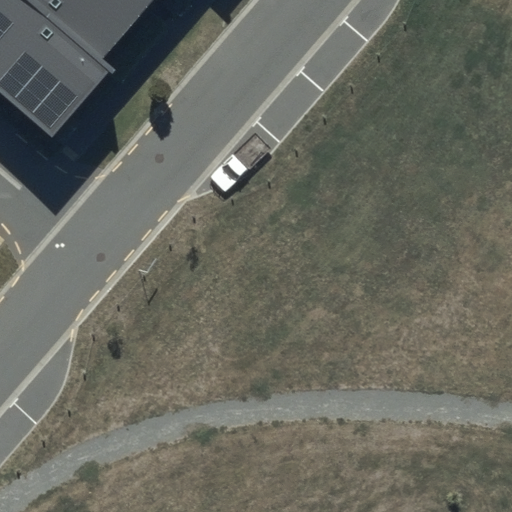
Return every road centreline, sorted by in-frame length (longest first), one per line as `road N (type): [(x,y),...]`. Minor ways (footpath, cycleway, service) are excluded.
road 1 (residential): [(304,0),(92,247)]
road 2 (residential): [(92,247),(0,352)]
road 3 (residential): [(0,168),(92,247)]
